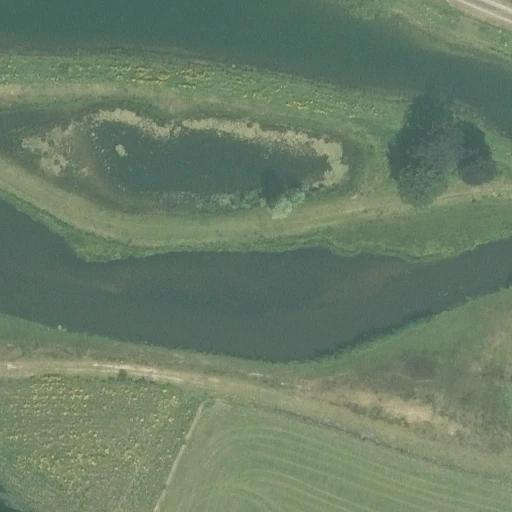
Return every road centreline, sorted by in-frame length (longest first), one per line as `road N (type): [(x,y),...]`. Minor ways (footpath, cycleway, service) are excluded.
road 1 (track): [(0,161),(100,216),(177,224),(511,191)]
road 2 (track): [(511,470),(195,377),(0,369)]
